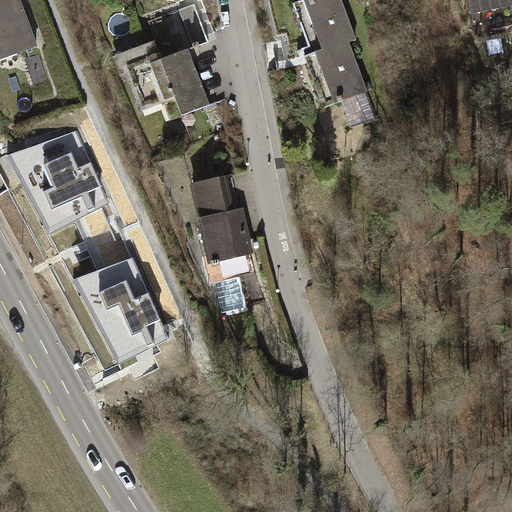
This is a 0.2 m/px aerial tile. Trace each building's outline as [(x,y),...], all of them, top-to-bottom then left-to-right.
[(0,0),(0,59),(37,46),(19,0),(0,0)] [(355,39),(341,0),(303,0),(293,4),(309,47),(302,49),(305,57),(348,42),(355,39)] [(511,0),(475,0),(477,10),(511,3),(511,5),(511,0)] [(208,41),(194,4),(179,10),(194,47),(208,41)] [(141,110),(175,97),(160,60),(153,41),(120,54),(141,110)] [(377,119),(348,42),(305,57),(323,107),(341,101),(351,128),(365,123),(365,124),(377,119)] [(210,105),(188,49),(160,60),(175,97),(181,116),(210,105)] [(48,81),(39,54),(15,60),(34,86),(48,81)] [(206,109),(212,126),(223,122),(217,106),(206,109)] [(109,203),(78,134),(8,156),(50,234),(109,203)] [(232,211),(224,177),(193,184),(223,313),(247,307),(247,304),(264,300),(258,272),(239,276),(235,256),(250,253),(240,209),(232,211)] [(169,339),(133,258),(74,280),(119,364),(169,339)]
